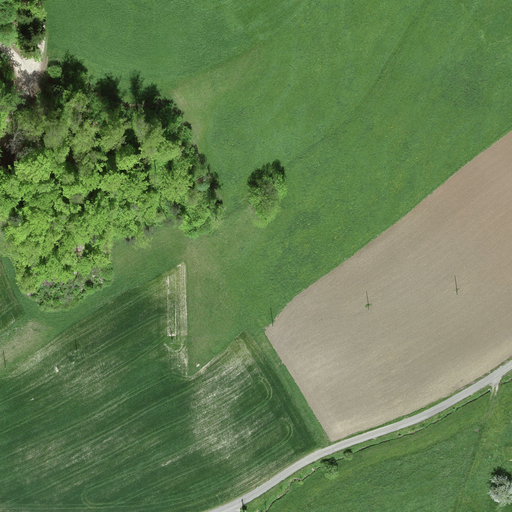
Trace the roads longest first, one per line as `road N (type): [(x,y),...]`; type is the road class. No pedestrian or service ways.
road 1 (unclassified): [(511,364),(217,511)]
road 2 (track): [(0,144),(34,87),(45,47),(34,0)]
road 3 (track): [(497,375),(457,511)]
